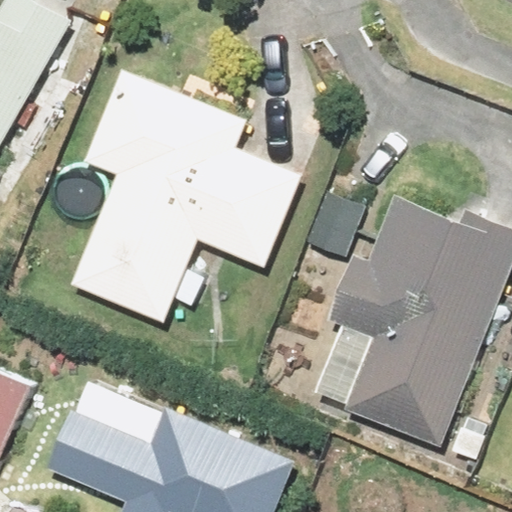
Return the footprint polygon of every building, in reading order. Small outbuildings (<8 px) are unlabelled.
[(0,0),(0,127),(60,13),(35,0),(0,0)] [(85,159),(110,169),(70,274),(166,310),(195,235),(263,260),(298,167),(231,142),(243,111),(121,65),(85,159)] [(352,197),(321,185),(301,234),(333,246),(352,197)] [(301,388),(434,442),(511,249),(511,238),(391,189),(367,250),(350,243),(321,316),(329,319),(301,388)] [(0,425),(21,373),(0,364),(0,425)] [(84,412),(61,462),(131,493),(125,507),(136,511),(176,511),(177,510),(180,511),(280,511),(304,460),(178,404),(159,446),(84,412)]
